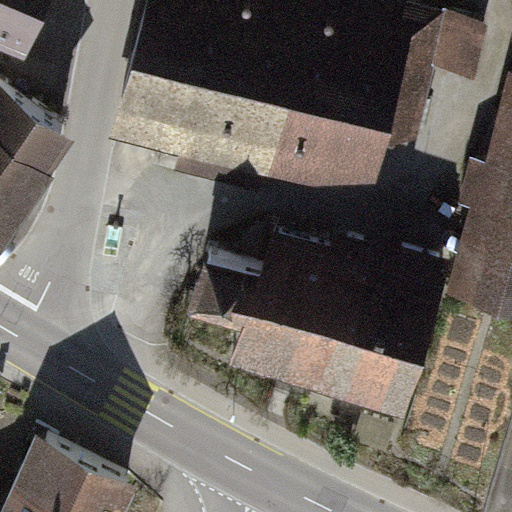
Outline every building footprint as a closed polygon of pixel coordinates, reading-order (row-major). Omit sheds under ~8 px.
[(0,0),(0,31),(24,42),(42,0),(0,0)] [(400,0),(165,0),(133,128),(333,179),(403,176),(445,11),(400,0)] [(0,214),(65,118),(0,73),(0,214)] [(511,86),(463,270),(511,283),(511,86)] [(376,244),(265,218),(259,246),(221,237),(207,294),(251,305),(239,353),(409,393),(435,279),(444,243),(379,228),(376,244)] [(113,511),(133,468),(51,426),(14,507),(0,500),(0,511),(113,511)]
